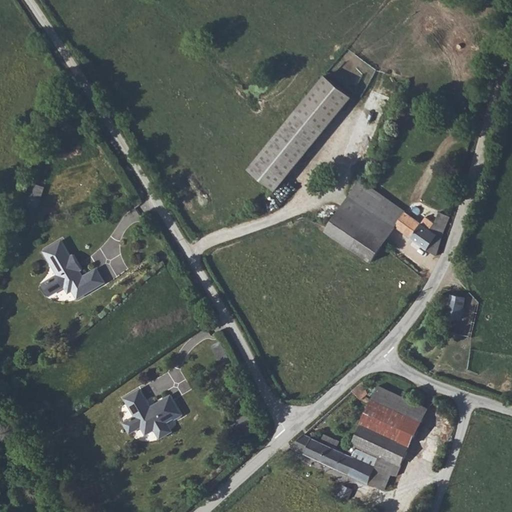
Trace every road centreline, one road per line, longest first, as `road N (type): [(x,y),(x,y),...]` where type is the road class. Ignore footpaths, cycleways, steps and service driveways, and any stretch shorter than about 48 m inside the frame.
road 1 (unclassified): [(30,0),(182,234),(288,433)]
road 2 (unclassified): [(373,358),(446,256),(511,43)]
road 3 (unclassified): [(373,358),(511,411)]
